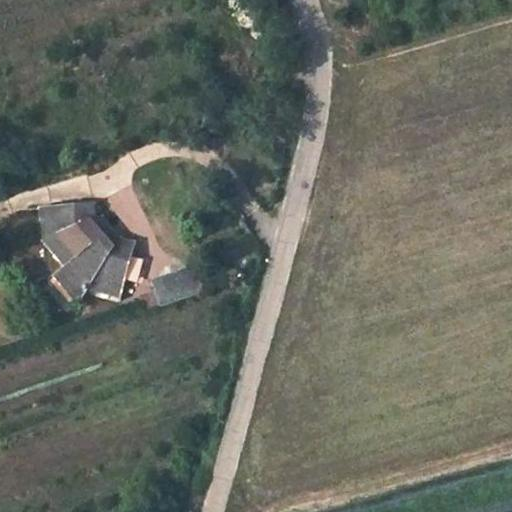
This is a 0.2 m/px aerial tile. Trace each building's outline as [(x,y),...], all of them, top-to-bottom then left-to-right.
[(95,203),(43,208),(46,241),(68,266),(62,271),(84,298),(89,289),(122,299),(128,278),(137,281),(141,265),(132,263),(136,246),(121,241),(115,249),(106,239),(114,232),(101,217),(96,219),(95,203)] [(121,241),(114,232),(106,239),(115,249),(121,241)] [(62,271),(56,277),(79,305),(84,298),(62,271)] [(198,279),(195,271),(157,284),(160,293),(198,279)] [(160,293),(164,306),(203,293),(198,279),(160,293)]
